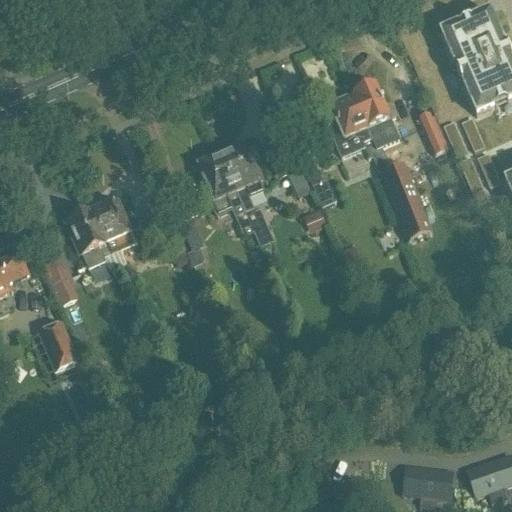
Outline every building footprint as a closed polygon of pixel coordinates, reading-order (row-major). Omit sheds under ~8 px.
[(440,40),(454,72),(462,91),(476,123),(493,115),(494,115),(507,110),(507,109),(511,107),(511,71),(511,70),(511,69),(511,65),(505,50),(503,51),(489,19),(472,27),(471,27),(458,32),(458,33),(440,40)] [(373,91),(352,100),(371,145),(378,161),(373,163),(377,173),(399,227),(409,250),(433,239),(405,170),(392,176),(382,153),(400,146),(395,134),(391,126),(392,126),(397,123),(390,108),(385,111),(375,90),(373,91)] [(334,129),(327,132),(327,133),(334,149),(341,164),(364,154),(368,164),(373,162),(373,163),(378,161),(371,145),(352,100),(349,102),(350,104),(327,114),(334,129)] [(434,116),(418,123),(426,142),(434,161),(450,155),(449,152),(448,149),(442,135),(434,116)] [(473,123),(462,128),(465,135),(476,130),(473,123)] [(443,131),(446,139),(457,134),(454,127),(443,131)] [(479,138),(476,130),(465,135),(468,143),(479,138)] [(450,146),(461,141),(457,134),(446,139),(450,146)] [(482,145),(479,138),(468,143),(471,150),(482,145)] [(450,146),(453,153),(464,149),(461,141),(450,146)] [(486,153),(482,145),(471,150),(474,158),(486,153)] [(456,160),(467,156),(464,149),(453,153),(456,160)] [(244,150),(221,161),(255,237),(252,238),(259,253),(272,247),(258,215),(255,216),(250,204),(265,197),(259,185),(263,183),(259,172),(255,174),(244,150)] [(279,184),(301,175),(293,154),(270,163),(279,184)] [(488,160),(477,164),(481,172),(492,167),(488,160)] [(255,237),(221,161),(196,172),(206,195),(202,197),(207,208),(210,206),(218,223),(233,216),(244,241),(252,238),(255,237)] [(470,163),(459,168),(462,175),(473,171),(470,163)] [(495,174),(492,167),(481,172),(484,179),(495,174)] [(312,191),(323,187),(315,168),(304,172),(312,191)] [(476,178),(473,171),(462,175),(466,183),(476,178)] [(498,181),(495,174),(484,179),(487,186),(498,181)] [(302,175),(289,180),(299,204),(312,198),(302,175)] [(469,190),(480,185),(476,178),(466,183),(469,190)] [(501,188),(498,181),(487,186),(490,193),(501,188)] [(483,193),(480,185),(469,190),(472,198),(483,193)] [(483,193),(472,198),(475,205),(486,200),(483,193)] [(104,212),(92,217),(111,261),(137,249),(126,224),(123,225),(115,207),(113,208),(112,206),(103,210),(104,212)] [(69,224),(69,226),(67,227),(76,247),(74,249),(79,259),(81,258),(89,275),(106,267),(104,264),(111,261),(92,217),(92,218),(91,215),(76,222),(74,222),(69,224)] [(303,223),(310,238),(327,231),(320,215),(303,223)] [(203,252),(191,224),(179,229),(192,257),(203,252)] [(175,231),(162,237),(172,260),(184,255),(186,255),(175,231)] [(355,251),(342,256),(349,272),(361,267),(355,251)] [(184,255),(172,260),(177,273),(190,268),(184,255)] [(0,299),(4,298),(0,290),(26,279),(17,257),(0,264),(0,299)] [(69,283),(50,291),(49,292),(59,313),(78,304),(69,283)] [(64,328),(40,338),(56,375),(79,364),(64,328)] [(394,342),(382,346),(385,354),(396,350),(394,342)] [(221,415),(189,429),(194,442),(227,427),(221,415)] [(98,451),(111,445),(103,426),(90,431),(98,451)] [(194,442),(189,429),(143,449),(149,462),(194,442)] [(506,504),(502,493),(511,490),(511,482),(505,464),(468,477),(476,503),(488,498),(492,509),(506,504)] [(421,502),(419,511),(435,511),(436,504),(448,506),(452,479),(412,474),(409,501),(421,502)] [(50,482),(57,495),(68,490),(62,476),(50,482)] [(337,511),(352,511),(371,508),(367,488),(359,490),(358,488),(339,491),(339,494),(334,495),(337,511)]
